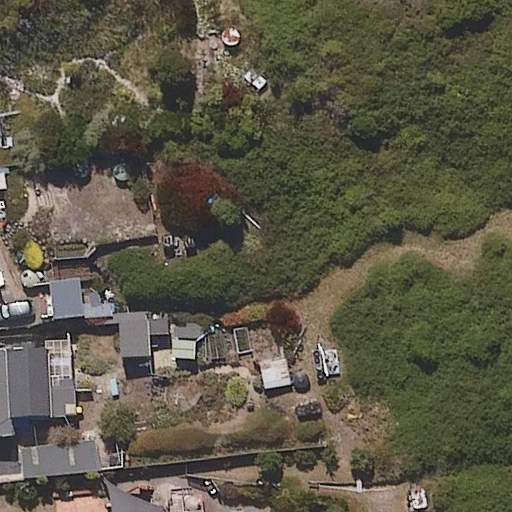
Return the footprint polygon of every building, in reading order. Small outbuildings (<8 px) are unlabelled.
[(113,282),(52,283),(53,320),(114,319),(113,282)] [(169,309),(120,313),(124,360),(150,358),(148,335),(171,333),(169,309)] [(159,382),(183,381),(182,362),(195,361),(194,342),(156,345),(159,382)] [(0,356),(0,444),(15,444),(14,423),(76,420),(73,353),(0,356)] [(293,362),(257,367),(261,395),(297,389),(293,362)] [(96,437),(21,441),(23,481),(98,477),(96,437)] [(203,511),(200,476),(106,485),(107,497),(58,503),(58,511),(203,511)]
